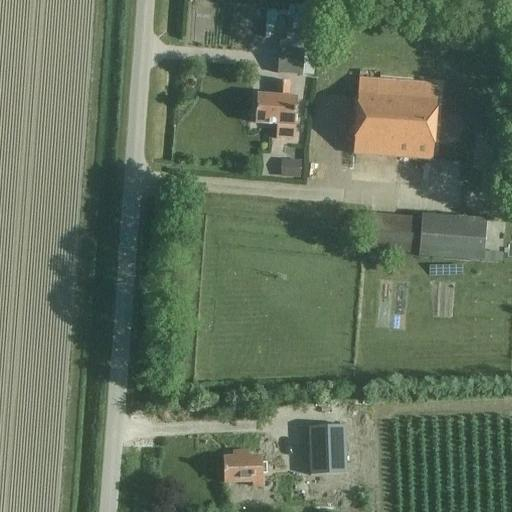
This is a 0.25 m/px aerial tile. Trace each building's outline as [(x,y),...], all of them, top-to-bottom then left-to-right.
[(278,40),(277,51),(301,52),(302,41),(278,40)] [(277,51),(275,76),(299,77),(301,52),(277,51)] [(301,52),(299,77),(313,78),(315,53),(301,52)] [(325,63),(324,84),(350,84),(351,63),(325,63)] [(377,73),(358,72),(351,154),(429,160),(435,87),(377,83),(377,73)] [(274,96),(255,95),(253,124),(275,125),(274,140),(293,141),(296,98),(287,98),(288,81),(275,80),(274,96)] [(300,178),(300,161),(281,160),(280,177),(300,178)] [(418,220),(363,215),(360,248),(417,252),(416,256),(483,262),(487,221),(419,215),(418,220)] [(339,424),(304,426),(307,475),(342,473),(339,424)] [(231,458),(220,458),(221,483),(249,482),(249,485),(259,485),(258,455),(246,456),(246,452),(231,452),(231,458)]
